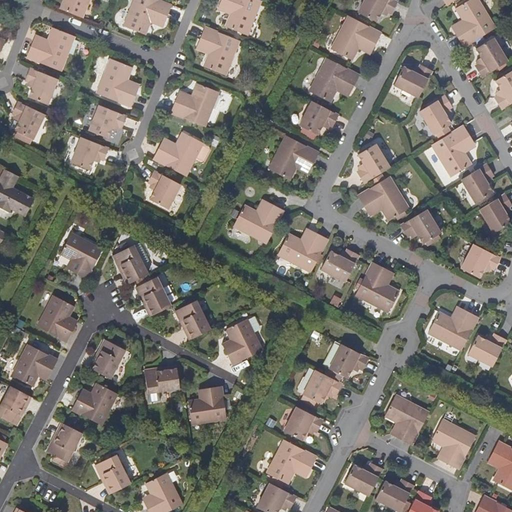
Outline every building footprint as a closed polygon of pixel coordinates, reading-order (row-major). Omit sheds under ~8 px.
[(63,0),(61,9),(83,18),(89,0),(63,0)] [(147,35),(152,23),(156,14),(168,18),(173,5),(160,0),(136,0),(125,27),(147,35)] [(219,9),(231,14),(235,5),(223,0),(219,9)] [(248,36),(262,1),(260,0),(223,0),(235,5),(231,14),(226,27),(248,36)] [(376,22),(381,13),(383,9),(388,12),(391,14),(397,2),(392,0),(364,0),(358,13),(376,22)] [(470,0),(456,8),(463,20),(468,29),(457,35),(464,47),(472,43),(496,28),(479,0),(470,0)] [(164,27),(168,18),(156,14),(152,23),(164,27)] [(352,61),(359,49),(363,40),(374,46),(381,33),(372,29),(349,17),(331,50),(352,61)] [(452,26),(457,35),(468,29),(463,20),(452,26)] [(53,27),(48,39),(45,48),(33,44),(28,57),(62,71),(75,36),(53,27)] [(227,76),(241,41),(207,27),(201,40),(213,46),(209,54),(205,67),(227,76)] [(36,34),(33,44),(45,48),(48,39),(36,34)] [(476,49),(481,58),(484,62),(478,65),(476,67),(482,78),(490,73),(508,62),(494,39),(476,49)] [(198,50),(209,54),(213,46),(201,40),(198,50)] [(370,55),(374,46),(363,40),(359,49),(370,55)] [(125,89),(129,80),(134,67),(112,59),(98,93),(132,107),(137,94),(125,89)] [(331,102),(337,91),(342,82),(353,88),(359,75),(348,69),(327,59),(310,91),(331,102)] [(394,85),(418,98),(428,79),(432,71),(421,65),(419,68),(416,74),(412,72),(403,67),(394,85)] [(48,106),(58,80),(30,69),(25,82),(28,83),(34,85),(33,89),(29,99),(48,106)] [(511,71),(496,82),(501,91),(503,94),(498,97),(495,99),(502,110),(511,103),(511,71)] [(141,84),(129,80),(125,89),(137,94),(141,84)] [(348,97),(353,88),(342,82),(337,91),(348,97)] [(197,84),(192,96),(189,105),(177,101),(172,113),(206,127),(219,93),(197,84)] [(181,91),(177,101),(189,105),(192,96),(181,91)] [(452,124),(446,115),(444,111),(450,108),(453,107),(446,95),(443,97),(420,111),(434,134),(452,124)] [(316,136),(322,126),(324,122),(330,125),(332,126),(338,115),(327,109),(312,102),(299,126),(316,136)] [(34,141),(47,116),(20,103),(14,114),(17,116),(23,119),(21,123),(17,132),(34,141)] [(109,139),(112,130),(114,125),(120,128),(123,129),(128,117),(100,106),(90,131),(109,139)] [(472,164),(465,153),(460,144),(471,138),(464,126),(456,131),(433,145),(451,176),(472,164)] [(161,147),(154,159),(186,176),(204,143),(183,132),(176,144),(172,153),(161,147)] [(290,180),(296,168),(300,159),(312,165),(318,153),(286,136),(268,169),(290,180)] [(104,161),(109,149),(81,137),(71,163),(90,171),(93,161),(95,157),(101,159),(104,161)] [(165,138),(161,147),(172,153),(176,144),(165,138)] [(476,146),(471,138),(460,144),(465,153),(476,146)] [(198,156),(204,160),(213,147),(206,143),(198,156)] [(359,154),(364,163),(367,166),(361,170),(359,171),(365,182),(391,167),(376,143),(359,154)] [(307,174),(312,165),(300,159),(296,168),(307,174)] [(492,192),(487,184),(485,180),(491,176),(493,175),(487,164),(476,171),(462,180),(475,203),(492,192)] [(14,188),(19,177),(5,169),(1,177),(0,179),(0,181),(1,182),(0,183),(0,207),(10,212),(12,209),(25,216),(34,199),(14,188)] [(157,187),(155,191),(151,200),(168,209),(181,185),(155,171),(149,182),(152,184),(157,187)] [(386,179),(383,174),(371,181),(375,186),(386,179)] [(386,179),(375,186),(370,189),(359,195),(366,207),(377,201),(382,209),(389,221),(394,218),(404,212),(409,209),(390,176),(386,179)] [(511,223),(506,214),(504,210),(509,207),(511,205),(505,194),(496,200),(480,210),(494,233),(511,223)] [(262,200),(256,212),(265,216),(271,205),(262,200)] [(372,216),(382,209),(377,201),(366,207),(372,216)] [(234,226),(267,244),(282,216),(284,211),(271,205),(265,216),(256,212),(255,211),(245,205),(234,226)] [(408,236),(411,234),(416,231),(419,235),(424,244),(441,233),(427,210),(402,225),(408,236)] [(405,214),(404,212),(394,218),(396,220),(405,214)] [(307,228),(301,239),(310,244),(316,233),(307,228)] [(76,262),(71,270),(87,279),(102,249),(72,233),(61,254),(71,259),(76,262)] [(278,254),(312,272),(329,240),(316,233),(310,244),(301,239),(290,234),(278,254)] [(139,241),(113,254),(118,265),(121,264),(131,282),(148,273),(143,263),(148,260),(139,241)] [(478,278),(483,269),(485,265),(491,267),(494,269),(499,257),(495,255),(473,244),(460,269),(478,278)] [(348,250),(347,252),(344,258),(340,256),(339,256),(331,252),(322,269),(346,282),(359,256),(348,250)] [(66,268),(71,270),(76,262),(71,259),(66,268)] [(379,280),(385,269),(373,263),(356,295),(389,312),(400,292),(389,285),(379,280)] [(118,265),(128,284),(131,282),(121,264),(118,265)] [(394,274),(385,269),(379,280),(389,285),(394,274)] [(145,295),(154,314),(172,305),(157,276),(137,286),(142,297),(145,295)] [(142,297),(151,315),(154,314),(145,295),(142,297)] [(66,322),(69,316),(74,306),(54,296),(38,327),(67,342),(75,327),(66,322)] [(185,319),(194,337),(212,328),(197,299),(177,309),(182,320),(185,319)] [(457,307),(451,318),(460,323),(466,311),(457,307)] [(478,318),(466,311),(460,323),(451,318),(439,312),(428,333),(461,350),(478,318)] [(78,321),(69,316),(66,322),(75,327),(78,321)] [(235,342),(226,346),(234,363),(263,348),(248,317),(227,327),(232,337),(235,342)] [(182,320),(191,339),(194,337),(185,319),(182,320)] [(495,334),(493,336),(490,342),(486,340),(478,335),(468,353),(492,366),(506,340),(495,334)] [(224,342),(226,346),(235,342),(232,337),(224,342)] [(103,351),(93,369),(111,379),(126,350),(105,339),(100,349),(103,351)] [(362,369),(368,358),(342,344),(329,369),(346,378),(351,369),(353,365),(359,368),(362,369)] [(41,372),(49,376),(57,360),(28,345),(13,376),(33,387),(38,377),(41,372)] [(91,368),(93,369),(103,351),(100,349),(91,368)] [(148,392),(180,388),(177,368),(157,371),(156,368),(145,370),(148,392)] [(320,404),(325,395),(327,392),(332,394),(335,396),(341,384),(315,371),(302,395),(320,404)] [(47,381),(49,376),(41,372),(38,377),(47,381)] [(102,424),(118,394),(98,383),(92,393),(90,398),(81,393),(72,410),(102,424)] [(205,398),(200,399),(189,401),(192,424),(226,419),(222,386),(204,388),(205,398)] [(0,417),(16,427),(22,416),(19,414),(29,396),(11,387),(0,407),(0,417)] [(83,389),(81,393),(90,398),(92,393),(83,389)] [(22,416),(31,397),(29,396),(19,414),(22,416)] [(405,428),(399,439),(412,445),(428,413),(395,396),(384,417),(395,423),(405,428)] [(300,441),(305,433),(307,428),(313,432),(316,433),(322,421),(296,407),(283,432),(300,441)] [(431,441),(442,447),(451,452),(446,463),(458,470),(460,466),(475,437),(442,420),(431,441)] [(62,423),(53,441),(55,443),(65,424),(62,423)] [(390,434),(399,439),(405,428),(395,423),(390,434)] [(55,443),(53,441),(47,452),(67,462),(83,433),(65,424),(55,443)] [(288,484),(293,473),(298,464),(309,470),(316,457),(284,440),(267,473),(288,484)] [(503,460),(498,470),(492,481),(496,484),(511,492),(511,450),(498,443),(492,455),(503,460)] [(437,458),(446,463),(451,452),(442,447),(437,458)] [(104,475),(113,493),(131,484),(116,455),(96,465),(101,476),(104,475)] [(487,464),(498,470),(503,460),(492,455),(487,464)] [(305,479),(309,470),(298,464),(293,473),(305,479)] [(344,483),(368,496),(382,470),(371,464),(369,467),(366,472),(362,471),(353,466),(344,483)] [(146,484),(151,494),(154,498),(145,503),(149,511),(155,511),(180,500),(166,473),(146,484)] [(101,476),(111,494),(113,493),(104,475),(101,476)] [(402,480),(400,483),(398,489),(393,486),(384,482),(375,500),(398,511),(399,511),(413,486),(402,480)] [(264,511),(277,511),(279,508),(281,504),(287,507),(290,508),(296,497),(269,483),(257,508),(264,511)] [(437,511),(429,508),(425,506),(428,500),(430,498),(418,492),(407,511),(437,511)] [(142,499),(145,503),(154,498),(151,494),(142,499)] [(484,497),(478,510),(482,511),(511,511),(488,499),(484,497)]
